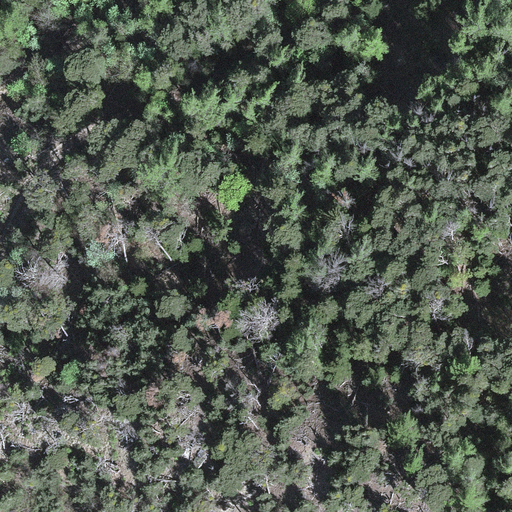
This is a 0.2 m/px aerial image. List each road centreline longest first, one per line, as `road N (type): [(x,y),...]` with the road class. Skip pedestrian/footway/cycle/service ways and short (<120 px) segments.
road 1 (track): [(355,0),(229,74),(69,147),(20,203),(0,247)]
road 2 (track): [(0,93),(121,28),(150,0)]
